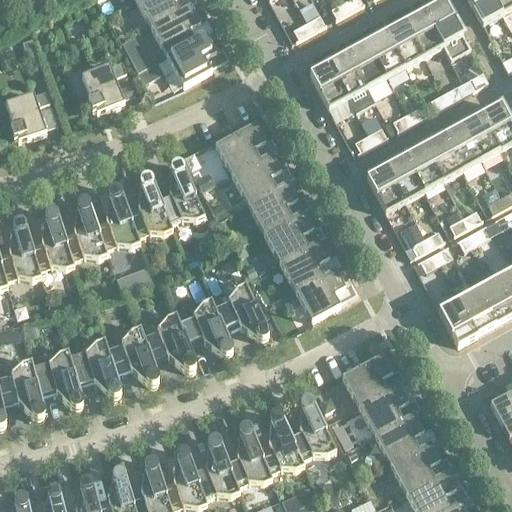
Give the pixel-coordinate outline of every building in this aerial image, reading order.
[(184,0),(141,0),(135,4),(151,33),(179,17),(173,7),(185,1),(184,0)] [(502,20),(490,0),(465,0),(482,31),(502,20)] [(511,14),(511,0),(490,0),(502,20),(511,14)] [(353,2),(344,7),(349,17),(359,12),(353,2)] [(349,17),(344,7),(335,12),(340,22),(349,17)] [(462,42),(443,7),(424,18),(443,53),(462,42)] [(190,11),(179,17),(151,33),(167,62),(195,46),(189,36),(200,30),(190,11)] [(119,12),(105,20),(109,28),(124,21),(119,12)] [(443,53),(424,18),(405,28),(424,63),(443,53)] [(315,23),(306,28),(311,38),(321,33),(315,23)] [(311,38),(306,28),(297,33),(302,43),(311,38)] [(424,63),(405,28),(386,38),(405,73),(424,63)] [(405,73),(386,38),(367,49),(386,84),(405,73)] [(216,59),(206,40),(195,46),(167,62),(183,92),(212,76),(206,65),(216,59)] [(33,41),(22,45),(27,56),(38,52),(33,41)] [(137,41),(124,47),(140,76),(152,69),(137,41)] [(386,84),(367,49),(348,59),(367,94),(386,84)] [(374,108),(367,94),(348,59),(329,70),(348,104),(355,118),(374,108)] [(511,63),(511,62),(502,67),(507,77),(511,74),(511,63)] [(157,67),(146,73),(152,84),(163,78),(157,67)] [(111,115),(125,109),(115,84),(126,79),(121,68),(110,72),(109,70),(81,81),(90,103),(88,104),(92,115),(103,111),(105,116),(111,114),(111,115)] [(348,104),(329,70),(309,80),(313,89),(328,115),(348,104)] [(482,78),(473,83),(478,93),(488,88),(482,78)] [(453,94),(443,99),(449,109),(458,104),(453,94)] [(33,143),(47,139),(33,99),(5,108),(12,131),(10,132),(14,143),(25,139),(26,144),(33,142),(33,143)] [(449,109),(443,99),(434,104),(440,114),(449,109)] [(511,149),(511,132),(500,111),(480,121),(499,156),(511,149)] [(415,115),(405,120),(411,130),(420,125),(415,115)] [(411,130),(405,120),(396,125),(402,135),(411,130)] [(499,156),(480,121),(461,132),(480,167),(499,156)] [(215,151),(231,181),(260,165),(254,154),(265,148),(255,129),(215,151)] [(480,167),(461,132),(442,142),(461,177),(480,167)] [(377,136),(368,141),(373,150),(382,145),(377,136)] [(373,150),(368,141),(358,146),(364,155),(373,150)] [(461,177),(442,142),(423,153),(442,187),(461,177)] [(442,187),(423,153),(404,163),(423,198),(442,187)] [(271,158),(260,165),(231,181),(247,210),(276,194),(276,193),(270,183),(281,177),(271,158)] [(423,198),(404,163),(385,173),(404,208),(423,198)] [(169,200),(159,205),(170,231),(181,226),(195,227),(197,227),(204,223),(183,175),(183,174),(182,173),(181,172),(179,171),(177,171),(176,171),(175,171),(174,171),(173,172),(172,173),(172,174),(171,175),(171,176),(171,177),(169,198),(169,200)] [(404,208),(385,173),(366,184),(370,192),(370,193),(384,219),(404,208)] [(209,176),(197,183),(203,194),(215,187),(209,176)] [(138,213),(128,217),(127,218),(137,244),(137,243),(148,239),(163,240),(164,240),(172,237),(170,231),(159,205),(152,188),(152,187),(151,186),(149,184),(148,184),(146,184),(144,184),(143,184),(142,185),(142,186),(141,186),(140,187),(140,188),(140,189),(138,211),(138,212),(138,213)] [(287,187),(276,193),(276,194),(247,210),(263,239),(292,223),(286,213),(297,206),(287,187)] [(106,225),(96,229),(95,229),(105,256),(105,255),(116,251),(131,253),(132,253),(140,250),(137,243),(137,244),(127,218),(128,217),(121,200),(120,199),(120,198),(119,197),(117,196),(116,196),(114,196),(113,196),(112,197),(111,197),(110,198),(110,199),(109,199),(109,200),(108,202),(106,223),(106,224),(106,225)] [(511,202),(509,198),(500,203),(505,213),(511,209),(511,202)] [(505,213),(500,203),(491,208),(496,218),(505,213)] [(74,237),(63,240),(72,267),(83,263),(98,265),(99,265),(107,262),(105,255),(105,256),(95,229),(96,229),(89,212),(89,211),(88,210),(88,209),(86,208),(84,207),(82,208),(81,208),(80,208),(79,209),(78,210),(77,211),(77,212),(77,213),(74,234),(74,235),(74,236),(74,237)] [(223,207),(213,212),(219,224),(229,219),(223,207)] [(303,216),(292,223),(263,239),(279,268),(308,252),(302,242),(313,236),(303,216)] [(41,247),(31,251),(39,277),(50,274),(64,276),(65,276),(74,273),(72,267),(63,240),(58,223),(57,222),(57,221),(56,220),(55,219),(53,218),(52,218),(50,218),(48,219),(46,221),(45,222),(45,223),(41,245),(41,246),(41,247)] [(511,229),(511,224),(508,218),(499,223),(505,233),(511,229)] [(471,219),(462,224),(468,233),(477,228),(471,219)] [(468,233),(462,224),(453,229),(458,238),(468,233)] [(9,257),(0,259),(0,267),(5,287),(6,287),(17,283),(31,286),(33,286),(41,284),(39,277),(31,251),(25,233),(25,232),(24,231),(24,230),(23,229),(22,229),(21,228),(19,228),(18,228),(17,229),(16,229),(14,230),(14,231),(13,232),(13,233),(9,255),(9,257)] [(485,244),(480,234),(471,239),(476,249),(485,244)] [(434,239),(424,244),(430,254),(439,249),(434,239)] [(476,249),(471,239),(461,244),(467,254),(476,249)] [(430,254),(424,244),(415,249),(420,259),(430,254)] [(319,246),(308,252),(279,268),(295,297),(324,281),(323,281),(318,271),(329,265),(319,246)] [(447,264),(442,254),(433,260),(438,269),(447,264)] [(438,269),(433,260),(423,265),(429,274),(438,269)] [(255,270),(245,275),(249,283),(259,278),(255,270)] [(334,275),(323,281),(324,281),(295,297),(311,327),(340,311),(334,300),(345,294),(334,275)] [(511,275),(496,285),(511,314),(511,275)] [(131,279),(118,284),(123,297),(136,292),(131,279)] [(511,321),(511,314),(496,285),(477,295),(496,330),(511,321)] [(236,294),(227,306),(214,312),(213,312),(224,338),(225,338),(239,331),(240,332),(241,333),(258,346),(259,346),(261,347),(263,347),(264,347),(265,346),(266,346),(267,345),(267,344),(268,342),(268,341),(268,339),(268,338),(245,289),(237,293),(236,294)] [(496,330),(477,295),(458,305),(477,340),(496,330)] [(214,312),(210,305),(203,309),(202,309),(192,321),(178,327),(188,353),(189,353),(203,346),(204,348),(205,348),(222,362),(224,363),(225,363),(227,363),(229,362),(230,361),(231,360),(232,358),(232,357),(232,356),(232,355),(225,338),(224,338),(213,312),(214,312)] [(477,340),(458,305),(438,317),(451,341),(451,340),(457,351),(477,340)] [(157,335),(143,340),(142,340),(152,367),(167,361),(168,362),(185,376),(186,377),(188,378),(189,378),(191,378),(192,377),(193,377),(194,375),(195,374),(195,373),(196,372),(195,371),(195,369),(189,353),(188,353),(178,327),(175,320),(167,323),(166,324),(157,335)] [(38,328),(27,331),(29,341),(41,338),(38,328)] [(21,332),(11,334),(14,347),(24,344),(21,332)] [(121,347),(106,353),(115,379),(130,374),(131,375),(148,390),(149,391),(150,392),(151,392),(153,392),(154,391),(156,391),(157,390),(157,389),(158,387),(158,386),(158,385),(158,384),(158,383),(152,367),(142,340),(143,340),(140,333),(132,336),(131,336),(121,347)] [(84,359),(70,364),(77,391),(78,390),(93,386),(94,387),(110,403),(111,404),(112,404),(114,404),(116,404),(117,404),(118,403),(119,402),(120,401),(120,400),(121,399),(121,398),(121,396),(115,379),(106,353),(104,345),(96,348),(95,348),(84,359)] [(48,369),(33,374),(40,401),(55,396),(56,397),(56,398),(72,414),(73,415),(75,416),(76,416),(78,416),(79,415),(80,414),(81,413),(82,412),(82,411),(83,410),(83,409),(82,407),(78,390),(77,391),(70,364),(68,356),(60,359),(58,359),(48,369)] [(342,382),(358,412),(387,397),(386,396),(381,386),(392,380),(381,361),(342,382)] [(11,379),(0,381),(0,402),(1,410),(2,409),(17,406),(18,406),(18,407),(33,424),(35,425),(36,425),(37,426),(39,426),(40,425),(41,425),(42,424),(43,423),(44,422),(44,421),(44,420),(44,418),(40,401),(33,374),(31,366),(23,368),(22,369),(11,379)] [(397,390),(386,396),(387,397),(358,412),(374,441),(402,426),(402,425),(397,415),(408,409),(397,390)] [(511,403),(509,398),(489,409),(511,449),(511,403)] [(299,434),(299,435),(300,436),(290,441),(289,441),(301,466),(312,461),(327,462),(328,461),(335,458),(312,410),(312,409),(311,408),(310,407),(309,406),(307,406),(306,406),(305,406),(303,407),(302,408),(301,409),(301,410),(300,411),(300,412),(299,434)] [(413,419),(402,425),(402,426),(374,441),(390,470),(418,455),(418,454),(413,444),(424,438),(413,419)] [(268,450),(258,454),(258,455),(269,480),(280,475),(295,476),(296,476),(304,472),(301,466),(289,441),(290,441),(282,423),(281,422),(280,422),(279,421),(278,420),(276,420),(275,420),(274,420),(273,421),(272,422),(271,422),(270,424),(270,426),(268,448),(268,449),(268,450)] [(237,463),(227,467),(226,467),(237,493),(248,489),(263,490),(264,490),(272,486),(269,480),(258,455),(258,454),(251,437),(250,436),(250,435),(249,434),(247,434),(246,433),(245,433),(243,433),(242,434),(241,435),(240,436),(239,437),(239,438),(239,439),(237,461),(237,462),(237,463)] [(350,443),(341,448),(345,455),(354,450),(350,443)] [(205,475),(195,479),(204,505),(215,501),(230,503),(231,503),(239,499),(237,493),(226,467),(227,467),(220,450),(219,449),(218,447),(216,446),(215,446),(214,446),(213,446),(212,446),(211,447),(209,448),(208,449),(208,450),(208,451),(205,473),(205,474),(205,475)] [(429,448),(418,454),(418,455),(390,470),(406,500),(434,484),(434,483),(429,473),(440,467),(429,448)] [(354,454),(347,458),(351,465),(357,461),(354,454)] [(173,487),(163,490),(162,490),(169,511),(205,511),(207,511),(204,505),(195,479),(188,461),(188,460),(187,459),(185,458),(184,457),(183,457),(182,457),(180,458),(179,458),(178,459),(177,460),(176,461),(176,463),(173,484),(173,485),(173,487)] [(141,497),(130,501),(133,511),(169,511),(162,490),(163,490),(157,472),(156,471),(155,470),(154,469),(153,469),(151,468),(150,468),(148,468),(147,469),(146,470),(145,471),(145,472),(144,473),(140,495),(140,496),(141,497)] [(445,477),(434,483),(434,484),(406,500),(412,511),(449,511),(445,503),(456,496),(445,477)] [(108,507),(97,510),(97,511),(133,511),(130,501),(125,482),(124,481),(123,480),(122,479),(120,478),(119,478),(118,478),(117,478),(115,479),(114,480),(113,481),(113,482),(112,483),(108,505),(108,506),(108,507)] [(97,511),(97,510),(92,492),(92,490),(91,490),(90,489),(90,488),(88,487),(87,487),(86,487),(84,487),(83,488),(82,488),(81,490),(80,491),(80,492),(75,511),(97,511)] [(62,511),(60,500),(60,499),(59,498),(58,497),(57,496),(56,496),(55,496),(53,496),(52,496),(50,496),(49,497),(49,498),(48,499),(47,500),(44,511),(62,511)] [(336,497),(329,500),(333,509),(340,507),(336,497)] [(28,511),(27,508),(26,506),(26,505),(25,505),(24,504),(23,503),(22,503),(20,503),(18,504),(17,504),(16,505),(15,506),(15,507),(13,511),(28,511)] [(293,511),(290,503),(282,506),(284,511),(293,511)]
